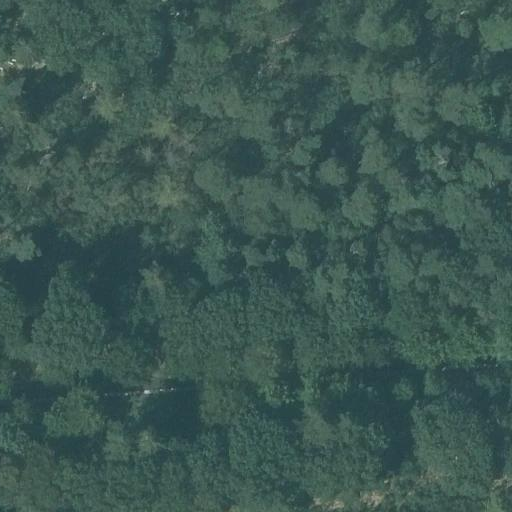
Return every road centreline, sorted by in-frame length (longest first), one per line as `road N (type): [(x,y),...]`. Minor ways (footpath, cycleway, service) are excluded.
road 1 (primary): [(0,404),(511,365)]
road 2 (track): [(161,0),(0,85)]
